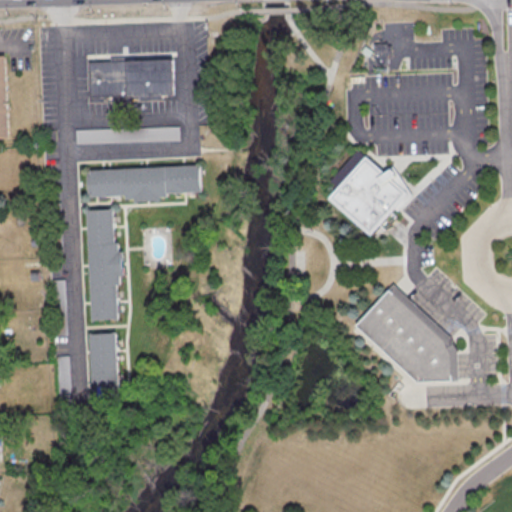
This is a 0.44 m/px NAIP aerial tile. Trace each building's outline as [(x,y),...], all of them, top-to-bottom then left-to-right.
[(376,66),(392,66),(392,42),(376,42),(376,66)] [(90,60),(90,98),(179,97),(179,59),(90,60)] [(371,156),(334,198),(377,235),(413,193),(416,190),(399,167),(390,173),(371,156)] [(205,164),(88,170),(89,198),(206,193),(205,164)] [(91,209),(95,319),(124,318),(120,208),(91,209)] [(392,287),(357,328),(423,386),(459,384),(457,344),(392,287)] [(122,402),(121,331),(94,332),(95,403),(122,402)]
